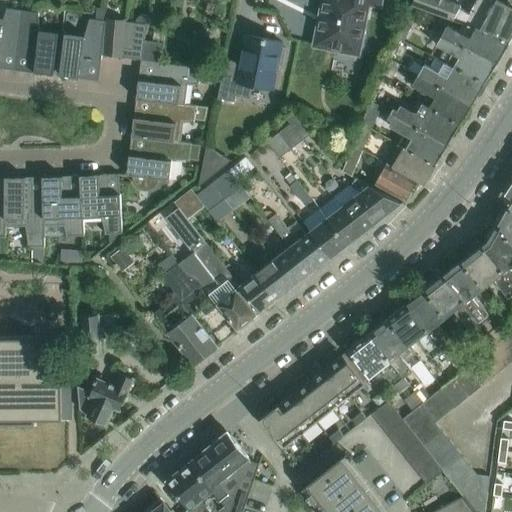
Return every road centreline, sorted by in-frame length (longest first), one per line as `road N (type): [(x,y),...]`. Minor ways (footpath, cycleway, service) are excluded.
road 1 (tertiary): [(221,387),(394,251),(511,111)]
road 2 (residential): [(0,158),(105,163),(111,96),(0,86)]
road 3 (tertiary): [(91,511),(142,450),(221,387)]
road 4 (residential): [(221,387),(290,480),(280,511)]
